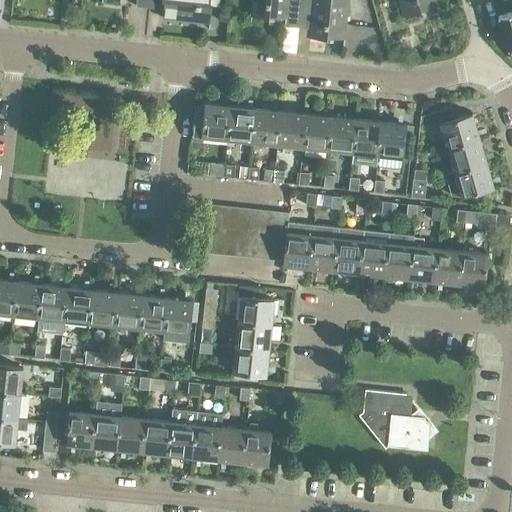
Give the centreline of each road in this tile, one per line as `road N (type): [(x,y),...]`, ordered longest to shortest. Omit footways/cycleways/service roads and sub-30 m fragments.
road 1 (residential): [(330,511),(0,477)]
road 2 (residential): [(482,70),(402,82),(181,59)]
road 3 (residential): [(325,380),(333,308),(511,325)]
road 4 (residential): [(160,257),(181,59)]
road 5 (residential): [(0,209),(17,42)]
road 6 (residential): [(160,257),(20,241),(0,227)]
road 7 (residential): [(181,59),(17,42)]
road 8 (residential): [(497,511),(511,371)]
